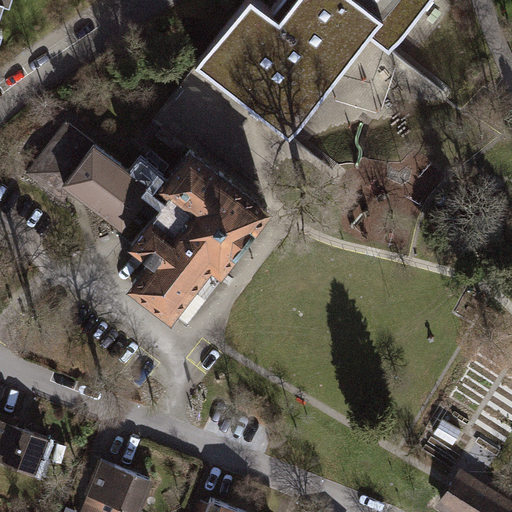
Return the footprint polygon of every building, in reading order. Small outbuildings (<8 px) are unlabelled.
[(0,0),(0,38),(1,34),(0,33),(0,9),(2,4),(7,5),(8,0),(0,0)] [(260,0),(244,0),(195,64),(289,137),(369,34),(389,49),(427,0),(276,0),(271,8),(260,0)] [(66,121),(25,173),(63,202),(71,192),(132,240),(163,200),(153,192),(166,176),(140,156),(129,170),(66,121)] [(191,144),(166,176),(153,192),(163,200),(132,240),(127,247),(147,263),(126,289),(170,323),(176,315),(187,323),(275,210),(191,144)] [(50,435),(0,416),(0,453),(38,467),(50,435)] [(462,431),(443,419),(434,434),(453,446),(462,431)] [(140,511),(154,476),(100,456),(79,511),(140,511)] [(511,500),(460,468),(435,507),(443,511),(508,511),(511,508),(511,500)] [(214,494),(206,511),(240,511),(243,506),(214,494)]
